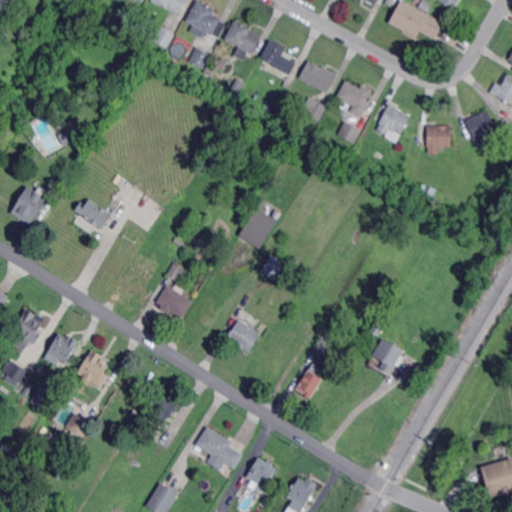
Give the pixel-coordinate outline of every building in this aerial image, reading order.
[(187,0),(179,14),(154,0),(187,0)] [(219,37),(213,34),(212,36),(186,21),(197,0),(199,0),(215,9),(213,15),(221,19),(220,21),(226,25),(219,37)] [(428,12),(418,7),(421,0),(426,0),(433,4),(428,12)] [(460,0),(455,9),(438,0),(460,0)] [(435,41),(419,32),(417,38),(389,23),(401,1),(444,23),(435,41)] [(129,31),(124,28),(132,13),(137,15),(129,31)] [(252,54),(225,39),(235,21),(262,36),(252,54)] [(168,49),(154,42),(162,27),(175,34),(168,49)] [(290,75),(261,59),(271,41),(286,49),(282,56),(296,64),(290,75)] [(204,70),(189,62),(197,47),(212,55),(204,70)] [(216,69),(215,60),(224,59),(225,68),(216,69)] [(322,68),(323,67),(337,75),(327,93),(300,79),(310,61),(322,68)] [(211,74),(206,71),(209,65),(214,68),(211,74)] [(511,105),(490,93),(496,83),(501,86),(508,74),(511,76),(511,105)] [(360,88),(362,85),(373,91),(371,95),(374,96),(362,118),(351,111),(353,106),(337,97),(346,80),(360,88)] [(319,121),(301,112),(310,97),(327,107),(319,121)] [(275,114),(268,110),(272,104),(279,108),(275,114)] [(397,143),(385,137),(386,135),(377,131),(380,124),(389,105),(410,116),(397,143)] [(490,143),(489,141),(477,147),(474,139),(468,142),(461,128),(467,125),(466,121),(487,110),(501,137),(490,143)] [(355,144),(338,135),(345,121),(362,131),(355,144)] [(452,147),(444,147),(444,149),(440,149),(440,154),(428,154),(428,148),(427,148),(427,126),(452,126),(452,147)] [(65,145),(59,134),(68,129),(74,141),(65,145)] [(32,224),(12,212),(29,185),(48,197),(32,224)] [(114,214),(104,228),(77,210),(84,200),(87,202),(91,198),(114,214)] [(260,247),(276,218),(255,206),(239,235),(260,247)] [(181,246),(176,244),(179,238),(184,241),(181,246)] [(233,262),(225,258),(227,252),(235,256),(233,262)] [(275,282),(261,272),(271,256),(285,265),(275,282)] [(143,298),(126,287),(141,262),(158,273),(143,298)] [(178,282),(167,275),(175,262),(185,269),(178,282)] [(220,296),(206,287),(214,275),(228,283),(220,296)] [(183,318),(172,310),(169,314),(161,309),(163,306),(157,302),(168,285),(193,302),(183,318)] [(0,289),(11,296),(1,312),(0,311),(0,289)] [(223,310),(210,329),(208,328),(206,333),(192,323),(194,320),(192,319),(203,301),(207,304),(209,301),(223,310)] [(36,314),(37,312),(46,318),(38,331),(43,334),(36,344),(31,341),(25,350),(9,340),(28,309),(36,314)] [(249,353),(227,340),(239,320),(261,334),(249,353)] [(68,337),(70,334),(81,341),(68,362),(62,358),(58,365),(46,357),(62,332),(68,337)] [(345,348),(336,342),(340,336),(349,342),(345,348)] [(393,369),(390,375),(380,369),(383,363),(372,357),(382,339),(403,351),(393,369)] [(102,388),(93,382),(90,386),(81,380),(84,376),(79,372),(95,349),(104,355),(102,358),(107,361),(105,363),(109,366),(105,373),(110,376),(102,388)] [(33,372),(26,384),(21,381),(18,386),(6,379),(10,374),(4,370),(9,362),(11,363),(13,360),(33,372)] [(311,399),(297,390),(313,364),(322,370),(318,376),(323,380),(311,399)] [(31,396),(24,392),(30,382),(36,386),(31,396)] [(45,409),(33,401),(42,387),(54,394),(45,409)] [(163,427),(146,415),(163,389),(180,400),(163,427)] [(84,438),(83,437),(79,442),(70,436),(73,431),(67,427),(76,413),(93,424),(84,438)] [(234,468),(197,445),(209,427),(233,443),(231,446),(244,455),(234,468)] [(267,463),(269,461),(273,464),(271,466),(277,470),(268,483),(263,480),(259,486),(252,481),(256,475),(251,472),(260,458),(267,463)] [(511,492),(490,499),(485,481),(482,470),(482,468),(497,463),(508,460),(511,459),(511,492)] [(301,511),(294,511),(288,508),(293,500),(288,496),(299,478),(316,489),(301,511)] [(167,511),(158,511),(148,505),(162,482),(179,493),(167,511)]
